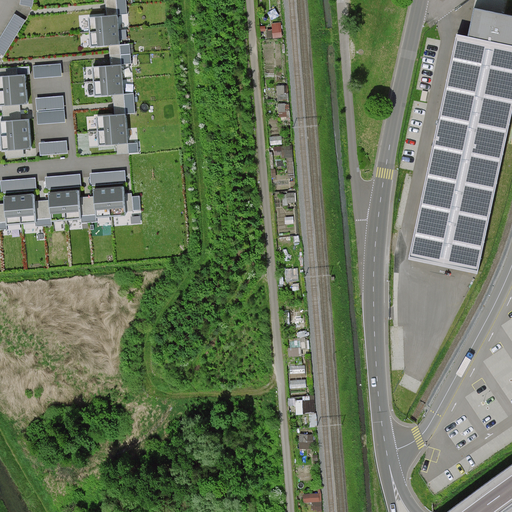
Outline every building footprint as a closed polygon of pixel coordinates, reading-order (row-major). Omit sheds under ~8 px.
[(116,0),(118,15),(127,14),(126,0),(116,0)] [(417,224),(410,257),(431,261),(430,269),(455,274),(457,266),(480,270),(511,114),(511,13),(473,5),(463,39),(458,37),(417,224)] [(15,14),(0,38),(0,53),(4,56),(26,20),(15,14)] [(118,15),(96,17),(98,45),(120,44),(118,15)] [(120,44),(122,65),(132,64),(130,43),(120,44)] [(33,66),(34,78),(62,76),(61,64),(33,66)] [(122,65),(100,67),(102,95),(124,94),(122,65)] [(25,75),(3,77),(5,105),(27,103),(25,75)] [(124,94),(126,115),(136,114),(134,93),(124,94)] [(36,99),(37,111),(64,108),(63,96),(36,99)] [(37,112),(38,124),(65,122),(64,110),(37,112)] [(126,115),(104,116),(107,144),(129,143),(126,115)] [(29,120),(7,122),(9,150),(31,148),(29,120)] [(39,143),(40,155),(68,153),(67,141),(39,143)] [(129,143),(129,153),(139,152),(138,142),(129,143)] [(125,170),(90,173),(91,186),(126,183),(125,170)] [(80,174),(45,177),(46,190),(81,187),(80,174)] [(36,178),(1,181),(2,194),(37,191),(36,178)] [(125,209),(123,187),(94,189),(96,211),(125,209)] [(80,212),(78,190),(50,193),(52,214),(80,212)] [(35,216),(33,194),(5,196),(7,218),(35,216)] [(133,197),(134,211),(142,210),(140,196),(133,197)] [(305,500),(322,500),(321,491),(305,491),(305,500)]
